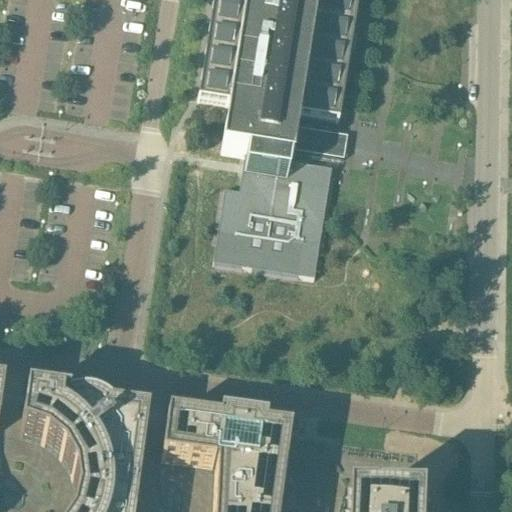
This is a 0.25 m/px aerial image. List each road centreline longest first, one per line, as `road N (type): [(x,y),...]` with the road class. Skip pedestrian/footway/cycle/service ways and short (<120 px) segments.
road 1 (residential): [(483,431),(491,0)]
road 2 (residential): [(483,431),(117,380)]
road 3 (residential): [(117,380),(156,132)]
